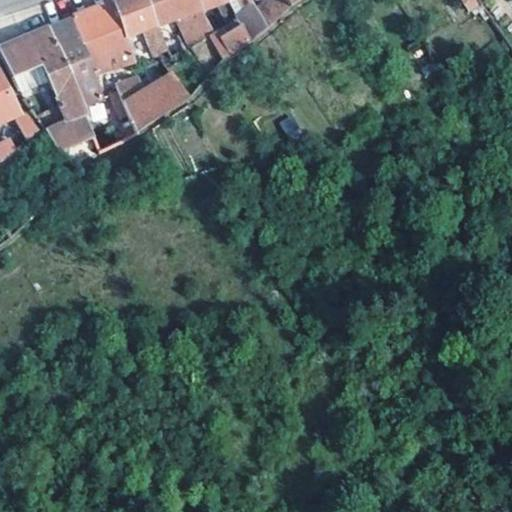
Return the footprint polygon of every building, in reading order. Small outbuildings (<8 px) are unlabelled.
[(131,33),(118,0),(104,0),(96,3),(76,12),(77,14),(100,70),(138,55),(140,55),(131,33)] [(118,0),(131,33),(145,28),(154,51),(171,45),(162,21),(154,0),(118,0)] [(216,30),(207,5),(204,0),(154,0),(162,21),(184,14),(194,42),(213,31),(216,30)] [(233,0),(242,14),(255,37),(273,22),(261,1),(260,0),(233,0)] [(261,0),(261,1),(273,22),(295,2),(293,0),(261,0)] [(475,0),(461,0),(468,12),(479,7),(475,0)] [(63,20),(53,24),(80,82),(89,101),(110,93),(100,70),(77,14),(63,20)] [(216,30),(213,31),(228,54),(255,37),(242,14),(216,30)] [(48,122),(72,116),(89,112),(93,110),(89,101),(80,82),(53,24),(23,37),(3,45),(16,73),(25,88),(53,76),(64,102),(40,110),(48,122)] [(190,98),(171,74),(157,83),(144,91),(140,78),(116,86),(136,132),(190,98)] [(0,124),(16,118),(28,142),(39,133),(28,118),(22,116),(0,75),(0,124)] [(211,110),(204,97),(195,108),(190,111),(196,121),(211,110)] [(89,112),(72,116),(48,122),(50,124),(64,148),(98,131),(89,112)] [(0,165),(16,152),(11,142),(0,147),(0,165)] [(37,214),(24,197),(0,211),(0,217),(10,238),(37,214)]
